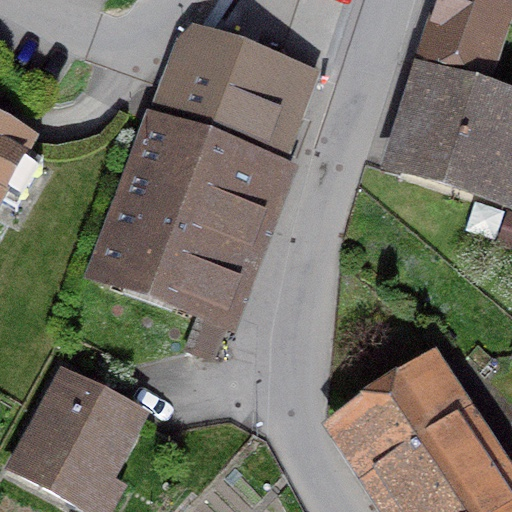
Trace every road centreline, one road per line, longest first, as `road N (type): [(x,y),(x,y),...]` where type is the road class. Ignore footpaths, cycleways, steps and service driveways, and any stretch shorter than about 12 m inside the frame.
road 1 (residential): [(392,0),(321,226),(297,380),(301,430),(347,511)]
road 2 (residential): [(20,0),(87,30),(111,32),(131,29),(157,0)]
